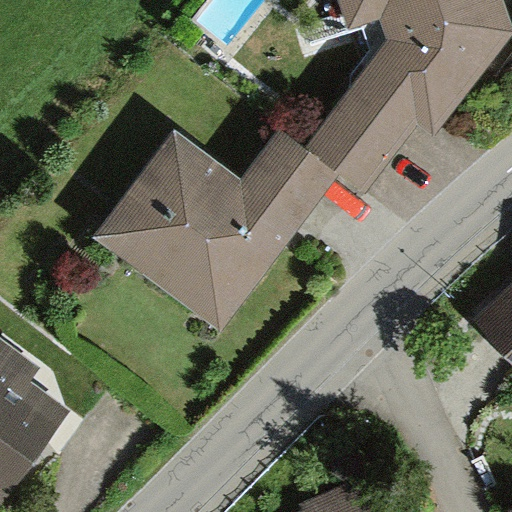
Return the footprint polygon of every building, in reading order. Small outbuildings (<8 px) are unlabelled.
[(313,150),(334,166),(360,185),(442,79),(459,90),(506,29),(495,0),(351,0),(353,6),(343,11),(350,30),(365,25),(380,65),(313,150)] [(334,166),(313,150),(291,134),(254,181),(298,214),(334,166)] [(107,232),(220,317),(283,235),(259,217),(267,206),(178,138),(107,232)] [(511,293),(487,316),(511,342),(511,293)] [(0,371),(0,486),(55,412),(0,371)] [(385,511),(371,479),(318,504),(310,511),(385,511)]
